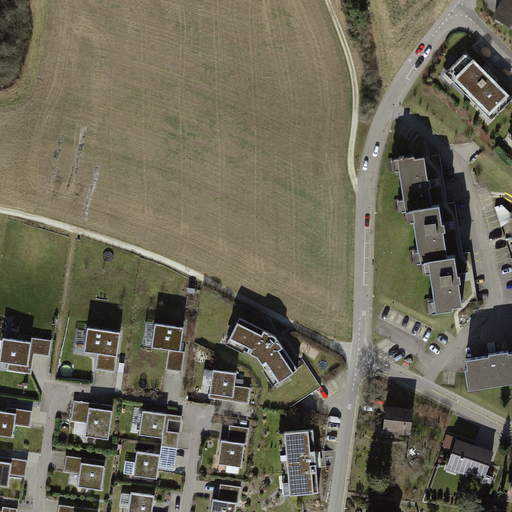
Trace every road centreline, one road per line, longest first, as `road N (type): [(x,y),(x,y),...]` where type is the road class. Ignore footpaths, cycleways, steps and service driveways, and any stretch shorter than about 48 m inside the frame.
road 1 (track): [(0,208),(207,278),(365,357)]
road 2 (residential): [(456,7),(387,120),(377,152),(365,357)]
road 3 (track): [(370,205),(352,163),(354,67),(326,0)]
road 4 (residential): [(365,357),(511,434)]
road 5 (residential): [(365,357),(340,511)]
road 6 (residential): [(41,511),(56,392)]
